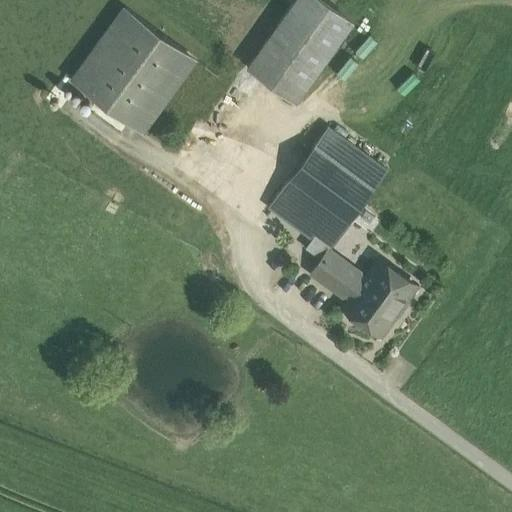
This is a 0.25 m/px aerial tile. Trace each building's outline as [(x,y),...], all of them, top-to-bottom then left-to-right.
[(331,0),(292,0),(248,63),(296,98),(355,16),(331,0)] [(125,4),(74,74),(144,125),(195,55),(125,4)] [(388,165),(328,122),(291,173),(351,216),(388,165)] [(291,173),(290,173),(270,200),(315,233),(306,244),(322,256),(329,246),(351,216),(291,173)] [(414,281),(380,256),(367,273),(329,246),(322,256),(312,269),(350,296),(346,302),(381,327),(414,281)]
